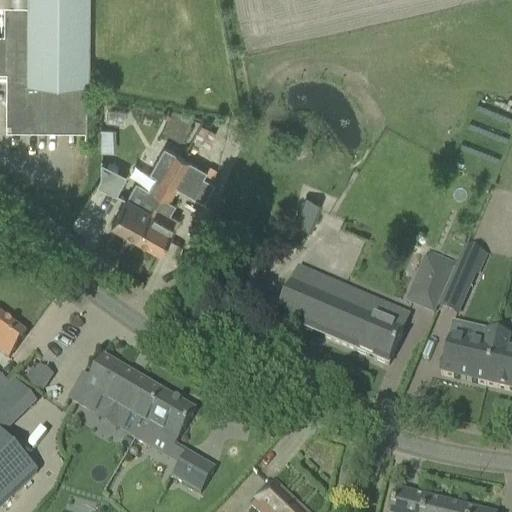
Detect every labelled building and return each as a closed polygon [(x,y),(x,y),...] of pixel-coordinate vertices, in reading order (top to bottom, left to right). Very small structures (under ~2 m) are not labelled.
[(6,130),(87,130),(87,0),(28,0),(28,6),(4,5),(4,37),(0,36),(0,70),(7,70),(6,130)] [(111,226),(137,241),(150,215),(155,208),(183,157),(164,147),(150,173),(156,176),(148,190),(135,182),(111,226)] [(150,215),(137,241),(160,254),(178,221),(168,215),(174,204),(168,201),(177,187),(203,203),(214,184),(203,178),(207,170),(183,157),(155,208),(150,215)] [(99,162),(90,184),(114,194),(123,172),(99,162)] [(304,185),(285,224),(309,235),(327,195),(304,185)] [(427,255),(416,280),(444,292),(454,267),(427,255)] [(463,255),(446,294),(463,301),(472,280),(474,281),(482,263),(463,255)] [(276,320),(388,368),(408,322),(296,273),(276,320)] [(0,356),(8,362),(25,338),(0,319),(0,356)] [(440,378),(486,387),(497,336),(484,333),(481,348),(448,341),(440,378)] [(497,336),(486,387),(511,392),(511,354),(506,353),(509,339),(497,336)] [(145,427),(163,396),(103,361),(90,383),(83,379),(69,402),(90,414),(98,400),(143,426),(145,427)] [(35,365),(21,381),(37,395),(51,378),(35,365)] [(185,431),(195,414),(163,396),(145,427),(143,426),(134,442),(149,450),(154,441),(173,452),(185,431)] [(0,510),(36,475),(0,436),(0,510)] [(171,481),(200,497),(214,473),(186,456),(171,481)] [(250,509),(253,511),(302,511),(273,485),(250,509)] [(444,511),(446,506),(396,493),(391,511),(444,511)]
